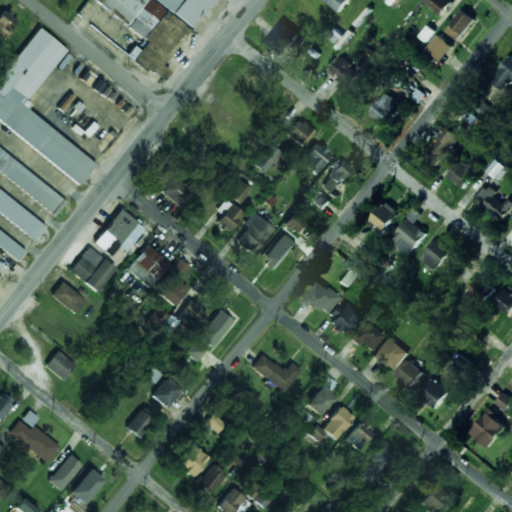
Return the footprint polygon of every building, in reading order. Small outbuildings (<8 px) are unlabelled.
[(93,0),(92,2),(145,41),(131,60),(161,82),(168,72),(161,66),(188,29),(190,30),(212,0),(93,0)] [(325,0),(340,12),(349,0),(325,0)] [(443,15),(453,1),(451,0),(426,0),(425,2),(443,15)] [(446,30),(458,41),(476,20),(463,9),(446,30)] [(17,19),(3,10),(0,14),(0,30),(7,34),(17,19)] [(299,34),(282,20),(265,41),(281,55),(299,34)] [(66,50),(36,28),(0,76),(0,124),(79,185),(95,164),(22,108),(66,50)] [(453,47),(439,34),(426,49),(441,62),(453,47)] [(332,71),(343,79),(339,85),(348,92),(362,73),(342,58),(332,71)] [(505,92),(511,83),(511,58),(493,82),(505,92)] [(373,115),(389,125),(403,101),(388,91),(373,115)] [(314,132),(300,119),(286,135),(300,147),(314,132)] [(461,137),(449,126),(424,154),(436,165),(461,137)] [(299,162),(313,174),(330,156),(316,143),(299,162)] [(264,174),(279,152),(268,144),(252,166),(264,174)] [(65,202),(0,149),(0,173),(54,216),(65,202)] [(479,169),(462,158),(449,178),(466,189),(479,169)] [(321,188),(333,195),(352,167),(340,159),(321,188)] [(501,180),(511,168),(500,159),(490,171),(501,180)] [(178,208),(192,193),(166,170),(152,185),(178,208)] [(238,204),(249,189),(239,181),(227,196),(238,204)] [(511,210),(511,199),(509,198),(505,204),(495,197),(498,193),(485,184),(475,199),(505,220),(511,210)] [(45,227),(0,190),(0,214),(33,241),(45,227)] [(330,201),(320,192),(311,201),(322,210),(330,201)] [(241,214),(223,200),(214,211),(219,215),(214,223),(227,233),(241,214)] [(369,223),(384,234),(400,211),(386,201),(369,223)] [(391,240),(410,256),(428,233),(415,223),(423,214),(416,209),(391,240)] [(117,247),(123,253),(143,230),(120,210),(92,242),(109,256),(117,247)] [(303,223),(289,213),(255,260),(275,274),(289,254),(283,250),(303,223)] [(250,255),(272,230),(255,215),(233,240),(250,255)] [(0,246),(18,260),(26,249),(0,229),(0,246)] [(440,270),(451,249),(434,240),(422,261),(440,270)] [(132,260),(155,280),(168,265),(145,245),(132,260)] [(114,268),(86,247),(68,271),(96,293),(114,268)] [(172,306),(187,290),(178,280),(189,268),(180,260),(153,289),(172,306)] [(358,271),(350,266),(339,282),(347,287),(358,271)] [(483,302),(496,290),(484,277),(463,296),(470,303),(478,296),(483,302)] [(304,301),(324,316),(339,297),(318,281),(304,301)] [(49,296),(74,314),(84,300),(59,283),(49,296)] [(495,302),(511,316),(511,293),(506,289),(495,302)] [(169,314),(157,331),(166,338),(179,320),(194,331),(206,313),(188,300),(175,319),(169,314)] [(330,314),(334,317),(329,325),(344,336),(360,315),(340,300),(330,314)] [(197,337),(210,348),(231,322),(217,311),(197,337)] [(351,338),(370,353),(384,336),(364,320),(351,338)] [(373,356),(394,372),(409,352),(387,337),(373,356)] [(195,363),(205,350),(193,340),(183,354),(195,363)] [(63,381),(75,365),(55,351),(44,367),(63,381)] [(289,362),(282,371),(260,354),(250,368),(283,393),(300,371),(289,362)] [(470,359),(458,354),(453,369),(465,373),(470,359)] [(424,363),(419,361),(417,364),(406,358),(394,380),(411,389),(424,363)] [(145,376),(153,383),(160,375),(153,368),(145,376)] [(179,391),(165,379),(149,396),(163,408),(179,391)] [(436,408),(450,392),(434,379),(421,395),(436,408)] [(333,397),(319,386),(304,405),(317,416),(333,397)] [(0,419),(13,403),(0,393),(0,419)] [(508,410),(511,403),(511,397),(503,393),(497,403),(508,410)] [(335,441),(352,417),(338,406),(321,429),(315,425),(308,434),(318,442),(325,433),(335,441)] [(124,427),(137,439),(154,420),(141,408),(124,427)] [(37,418),(27,410),(19,420),(29,428),(37,418)] [(508,425),(489,410),(471,433),(489,448),(508,425)] [(218,434),(224,424),(210,414),(203,425),(218,434)] [(7,433),(44,463),(58,447),(31,425),(28,429),(18,421),(7,433)] [(356,451),(373,431),(362,421),(344,440),(356,451)] [(359,477),(373,486),(396,452),(382,443),(359,477)] [(192,479),(208,459),(190,444),(180,456),(183,459),(177,467),(192,479)] [(58,491),(80,466),(68,456),(46,480),(58,491)] [(196,484),(209,495),(226,475),(213,464),(196,484)] [(76,488),(89,496),(104,473),(91,465),(76,488)] [(419,505),(427,511),(433,511),(447,496),(435,486),(419,505)] [(238,511),(236,510),(244,498),(231,488),(217,508),(221,511),(238,511)] [(18,511),(36,511),(37,511),(21,499),(14,509),(18,511)]
